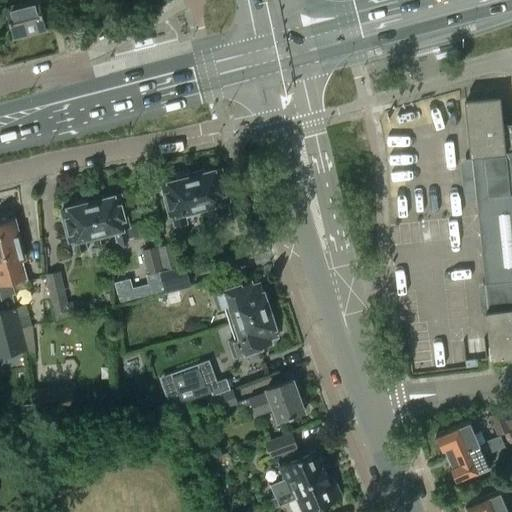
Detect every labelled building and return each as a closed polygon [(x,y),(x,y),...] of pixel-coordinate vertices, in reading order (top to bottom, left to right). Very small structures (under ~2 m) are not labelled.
[(2,0),(4,5),(12,37),(45,29),(40,8),(37,0),(2,0)] [(484,283),(511,280),(511,122),(501,124),(498,97),(465,100),(484,283)] [(220,168),(205,172),(204,169),(190,172),(199,209),(215,205),(218,215),(229,212),(226,202),(228,201),(220,168)] [(176,176),(177,179),(162,183),(171,216),(173,216),(175,226),(187,223),(184,213),(199,209),(190,172),(176,176)] [(128,227),(127,226),(119,194),(104,198),(104,195),(90,199),(99,235),(114,230),(128,227)] [(76,202),(76,205),(62,209),(70,242),(72,242),(75,252),(87,249),(84,239),(99,235),(90,199),(76,202)] [(12,219),(0,222),(0,236),(14,288),(27,285),(21,260),(23,260),(12,219)] [(128,227),(114,230),(117,241),(124,245),(129,238),(141,235),(138,223),(127,226),(128,227)] [(14,288),(0,236),(0,295),(4,309),(0,310),(0,355),(26,349),(21,328),(15,308),(12,295),(15,294),(14,288)] [(171,243),(158,246),(164,270),(177,267),(171,243)] [(156,246),(143,249),(149,273),(162,270),(156,246)] [(185,266),(161,272),(166,292),(166,290),(188,284),(189,287),(190,287),(185,266)] [(60,271),(46,274),(52,299),(56,320),(74,316),(71,300),(66,301),(65,296),(60,271)] [(130,279),(115,282),(120,301),(151,294),(148,284),(133,288),(130,279)] [(511,355),(511,280),(484,283),(492,357),(511,355)] [(260,284),(251,287),(250,281),(214,293),(219,309),(229,306),(234,322),(269,310),(260,284)] [(25,306),(15,308),(21,328),(30,326),(25,306)] [(234,322),(240,337),(229,340),(234,357),(271,345),(269,339),(277,336),(269,310),(234,322)] [(176,390),(170,392),(172,400),(179,398),(181,403),(211,393),(211,396),(230,389),(227,378),(217,382),(211,365),(199,369),(172,378),(176,390)] [(265,390),(266,392),(249,399),(255,416),(272,409),(277,421),(304,410),(293,380),(265,390)] [(70,387),(38,390),(39,410),(72,408),(70,387)] [(236,402),(232,388),(230,389),(211,396),(208,397),(213,410),(236,402)] [(499,435),(504,433),(511,429),(511,416),(506,419),(502,409),(488,415),(497,436),(499,435)] [(480,432),(474,435),(468,420),(435,433),(443,451),(445,450),(448,457),(484,441),(480,432)] [(291,433),(265,443),(271,458),(297,448),(291,433)] [(497,436),(484,441),(448,457),(451,464),(449,465),(456,482),(488,468),(483,455),(503,446),(499,435),(497,436)] [(293,488),(326,474),(316,449),(279,465),(284,478),(289,490),(293,488)] [(330,481),(326,474),(293,488),(303,511),(304,511),(341,496),(333,480),(330,481)] [(289,490),(284,478),(269,484),(274,496),(289,490)] [(507,511),(498,490),(465,504),(468,511),(507,511)]
